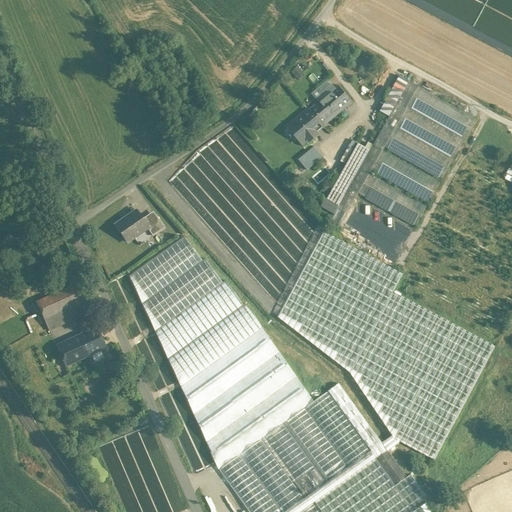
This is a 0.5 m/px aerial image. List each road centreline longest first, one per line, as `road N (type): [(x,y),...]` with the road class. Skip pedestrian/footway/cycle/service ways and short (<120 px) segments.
road 1 (unclassified): [(199,511),(0,49)]
road 2 (track): [(316,19),(511,124)]
